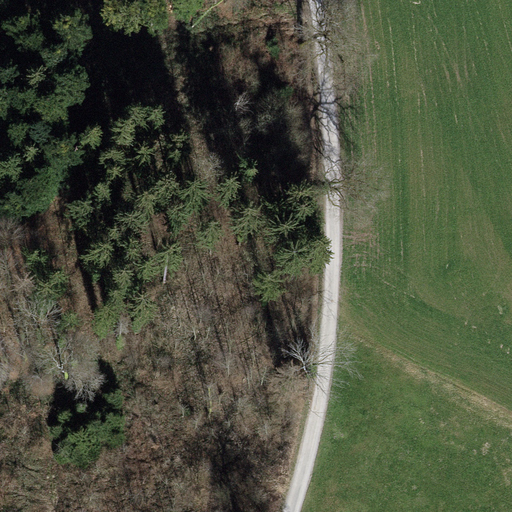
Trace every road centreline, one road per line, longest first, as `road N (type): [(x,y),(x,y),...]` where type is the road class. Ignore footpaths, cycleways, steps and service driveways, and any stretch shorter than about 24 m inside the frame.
road 1 (track): [(332,275),(315,0)]
road 2 (unclassified): [(290,511),(317,404),(332,275)]
